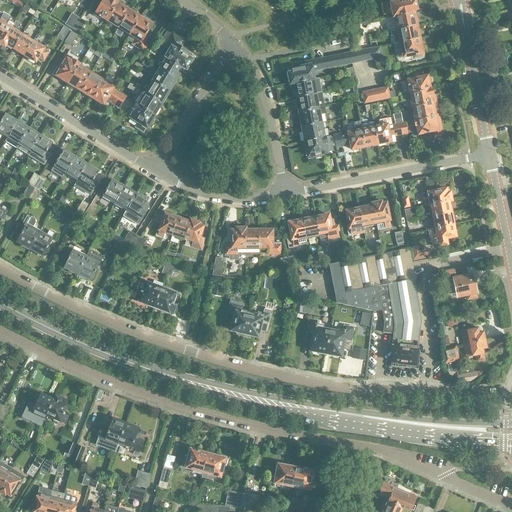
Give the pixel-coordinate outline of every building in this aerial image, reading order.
[(106,22),(117,4),(117,3),(118,1),(117,0),(103,0),(95,13),(99,16),(98,17),(106,22)] [(414,0),(413,0),(412,0),(395,0),(391,1),(392,2),(381,4),(383,16),(392,14),(393,17),(394,16),(414,12),(415,12),(415,10),(417,9),(415,0),(414,0)] [(118,29),(129,11),(117,4),(106,22),(118,29)] [(129,36),(136,25),(140,18),(129,11),(118,29),(115,33),(120,36),(122,32),(129,36)] [(397,29),(417,25),(414,12),(394,16),(397,29)] [(78,17),(72,13),(65,24),(71,28),(78,17)] [(86,22),(80,18),(73,29),(79,33),(86,22)] [(152,25),(141,18),(127,40),(133,43),(134,41),(140,45),(138,48),(143,51),(153,36),(147,33),(152,25)] [(1,20),(0,19),(0,44),(1,45),(13,26),(8,23),(7,24),(1,20)] [(399,42),(419,38),(417,25),(397,29),(399,42)] [(13,26),(1,45),(5,48),(7,46),(13,49),(23,33),(13,27),(13,26)] [(69,30),(63,26),(56,38),(62,41),(69,30)] [(107,34),(101,30),(98,36),(103,39),(107,34)] [(77,35),(71,31),(64,43),(70,46),(77,35)] [(167,57),(186,69),(191,60),(190,59),(192,55),(181,48),(183,45),(180,44),(182,41),(167,32),(160,42),(171,49),(167,57)] [(23,33),(13,49),(24,56),(34,40),(23,33)] [(419,38),(399,42),(402,56),(410,55),(411,61),(423,58),(419,38)] [(34,40),(24,56),(35,63),(38,58),(43,61),(48,53),(43,49),(45,47),(34,40)] [(119,50),(109,44),(105,50),(115,56),(119,50)] [(372,48),(375,59),(381,57),(379,47),(372,48)] [(366,49),(368,60),(375,59),(372,48),(366,49)] [(360,50),(362,61),(368,60),(366,49),(360,50)] [(356,62),(362,61),(360,50),(354,52),(356,62)] [(342,54),(344,65),(351,63),(349,53),(342,54)] [(338,66),(344,65),(342,54),(336,55),(338,66)] [(329,57),(332,67),(338,66),(336,55),(329,57)] [(68,83),(78,67),(79,65),(65,56),(58,68),(60,70),(57,76),(68,83)] [(159,69),(176,79),(184,67),(186,69),(167,57),(159,69)] [(325,69),(332,67),(329,57),(323,58),(325,69)] [(293,84),(312,80),(313,79),(312,71),(325,69),(323,58),(293,64),(294,68),(290,69),(291,73),(288,74),(290,84),(293,84)] [(80,90),(90,74),(78,67),(68,83),(80,90)] [(152,81),(169,91),(176,79),(159,69),(152,81)] [(143,75),(137,72),(134,76),(140,80),(143,75)] [(91,97),(102,81),(90,74),(80,90),(91,97)] [(409,94),(430,90),(427,76),(421,78),(421,74),(413,76),(413,79),(406,80),(409,94)] [(295,98),(320,93),(317,79),(313,79),(312,80),(293,84),(295,98)] [(113,88),(102,81),(91,97),(96,100),(95,102),(96,103),(96,104),(98,105),(99,105),(100,105),(101,104),(103,105),(113,88)] [(162,103),(169,91),(152,81),(145,92),(162,103)] [(136,87),(130,83),(127,88),(132,92),(136,87)] [(377,101),(383,99),(380,89),(374,90),(377,101)] [(370,102),(377,101),(374,90),(368,91),(370,102)] [(431,92),(430,90),(409,94),(399,96),(395,97),(396,102),(397,102),(410,100),(412,107),(434,102),(435,102),(434,95),(433,95),(432,92),(431,92)] [(114,104),(120,94),(115,91),(108,101),(114,104)] [(364,103),(370,102),(368,91),(362,92),(364,103)] [(137,104),(155,115),(162,103),(145,92),(137,104)] [(298,113),(323,108),(320,93),(295,98),(298,113)] [(120,94),(114,104),(119,108),(125,97),(120,94)] [(434,102),(412,107),(414,120),(437,116),(437,115),(438,115),(437,108),(435,108),(434,102)] [(155,115),(137,104),(136,104),(133,109),(135,110),(130,117),(138,122),(134,128),(143,133),(155,115)] [(301,127),(321,123),(319,116),(324,115),(323,108),(298,113),(301,127)] [(0,134),(6,138),(17,121),(5,114),(0,122),(0,134)] [(438,122),(437,116),(414,120),(415,121),(412,121),(413,127),(417,126),(418,134),(433,131),(434,137),(442,135),(439,121),(438,122)] [(379,125),(374,126),(378,144),(395,140),(394,135),(396,135),(397,135),(403,134),(401,123),(392,125),(390,117),(379,119),(378,124),(379,125)] [(18,146),(29,129),(17,121),(6,138),(7,139),(8,137),(14,141),(13,143),(18,146)] [(304,142),(324,138),(321,123),(301,127),(304,142)] [(364,146),(361,129),(360,125),(356,126),(356,129),(348,131),(348,132),(340,134),(342,146),(351,145),(352,149),(364,146)] [(364,146),(377,144),(374,126),(361,129),(364,146)] [(40,136),(29,129),(18,146),(17,148),(28,155),(40,136)] [(336,148),(342,146),(340,134),(333,135),(336,148)] [(52,143),(40,136),(28,155),(44,165),(50,155),(46,152),(52,143)] [(329,136),(304,142),(307,156),(326,152),(332,150),(329,136)] [(65,174),(75,157),(63,150),(54,165),(61,169),(60,171),(65,174)] [(75,157),(65,174),(66,173),(72,177),(71,178),(76,181),(87,164),(75,157)] [(88,188),(98,171),(87,164),(76,181),(83,185),(88,188)] [(32,187),(39,176),(34,173),(27,184),(28,185),(32,187)] [(39,176),(32,187),(34,188),(37,190),(44,179),(39,176)] [(113,204),(114,202),(124,187),(112,180),(102,195),(109,199),(108,201),(113,204)] [(34,188),(32,187),(28,185),(22,196),(27,199),(34,188)] [(126,209),(135,194),(124,187),(114,202),(121,206),(120,208),(125,211),(126,209)] [(34,188),(27,199),(33,203),(39,192),(37,190),(34,188)] [(430,204),(452,200),(450,192),(447,193),(446,188),(422,193),(423,199),(429,198),(430,204)] [(137,217),(147,200),(135,194),(126,209),(125,211),(132,214),(137,217)] [(62,195),(58,202),(62,204),(66,197),(62,195)] [(447,213),(451,213),(448,202),(452,201),(452,200),(430,204),(433,216),(447,213)] [(76,211),(81,214),(87,204),(82,201),(76,211)] [(376,222),(378,230),(391,227),(386,203),(373,206),(376,222)] [(89,205),(83,216),(89,219),(95,209),(89,205)] [(0,210),(0,209),(0,223),(8,210),(3,206),(0,210)] [(363,225),(376,222),(373,206),(360,208),(363,225)] [(355,227),(363,225),(360,208),(346,211),(349,226),(347,226),(349,236),(357,234),(355,227)] [(406,221),(411,220),(410,215),(417,214),(416,208),(404,210),(406,221)] [(435,228),(453,224),(451,213),(447,213),(433,216),(435,228)] [(172,234),(177,218),(164,214),(157,235),(163,236),(164,231),(172,234)] [(70,227),(74,218),(68,215),(64,224),(70,227)] [(329,215),(315,217),(318,234),(326,232),(328,240),(333,239),(329,215)] [(35,221),(26,216),(22,225),(25,226),(17,242),(22,245),(21,246),(29,250),(39,232),(42,227),(35,223),(35,222),(35,221)] [(318,234),(315,217),(302,220),(305,236),(318,234)] [(74,218),(70,227),(75,230),(80,220),(74,218)] [(184,238),(189,222),(177,218),(172,234),(184,238)] [(189,222),(184,238),(192,241),(190,246),(196,247),(203,226),(198,225),(198,223),(190,220),(189,222)] [(289,222),(291,237),(287,238),(289,247),(299,245),(298,245),(306,243),(305,236),(302,220),(289,222)] [(429,235),(430,241),(431,241),(433,247),(446,244),(445,239),(456,237),(453,224),(435,228),(436,234),(429,235)] [(245,228),(237,228),(237,230),(231,230),(231,244),(225,244),(225,255),(229,255),(229,259),(237,259),(237,254),(244,254),(244,255),(245,255),(245,230),(245,228)] [(258,230),(245,230),(245,256),(258,256),(258,230)] [(258,230),(258,256),(259,256),(259,250),(266,250),(266,253),(279,253),(279,243),(272,243),(272,230),(258,230)] [(46,236),(39,232),(29,250),(37,254),(37,253),(43,256),(54,234),(48,231),(46,236)] [(135,234),(129,231),(121,243),(123,244),(125,245),(128,246),(135,234)] [(397,244),(404,243),(402,232),(394,233),(397,244)] [(135,247),(140,237),(135,234),(128,246),(133,248),(134,246),(135,247)] [(140,237),(135,247),(140,250),(145,240),(140,237)] [(116,240),(110,253),(117,256),(123,244),(121,243),(116,240)] [(380,240),(368,242),(370,251),(382,249),(380,240)] [(343,243),(345,254),(352,253),(350,242),(343,243)] [(339,255),(345,254),(343,243),(337,244),(339,255)] [(77,275),(85,257),(78,253),(80,250),(74,247),(64,267),(69,270),(69,271),(77,275)] [(416,355),(418,340),(420,319),(414,280),(415,279),(409,249),(329,264),(336,303),(374,312),(381,310),(384,323),(383,333),(394,334),(393,340),(392,352),(393,352),(391,365),(417,368),(418,355),(416,355)] [(179,255),(177,261),(187,264),(189,258),(179,255)] [(286,257),(288,267),(294,266),(292,256),(286,257)] [(85,257),(77,275),(85,279),(85,278),(91,280),(101,260),(94,257),(93,260),(85,257)] [(223,259),(216,257),(215,257),(211,274),(219,276),(223,259)] [(282,268),(288,267),(286,257),(280,258),(282,268)] [(166,275),(170,262),(159,259),(157,265),(163,268),(161,273),(166,275)] [(170,262),(166,275),(170,276),(172,271),(179,273),(181,266),(170,262)] [(454,269),(441,272),(440,272),(442,279),(456,276),(454,269)] [(472,274),(455,278),(449,279),(452,291),(458,290),(459,294),(467,292),(468,299),(476,297),(472,274)] [(262,277),(260,287),(269,289),(271,279),(262,277)] [(152,285),(142,281),(135,300),(154,307),(161,288),(163,284),(154,281),(152,285)] [(212,297),(220,298),(223,283),(214,281),(212,297)] [(175,293),(161,288),(154,307),(172,314),(176,304),(171,303),(175,293)] [(297,299),(295,313),(303,314),(303,308),(312,309),(313,302),(297,299)] [(244,333),(245,329),(249,312),(242,310),(243,304),(230,301),(227,313),(234,315),(230,330),(237,332),(237,334),(238,335),(240,336),(242,335),(243,333),(244,333)] [(245,329),(244,333),(244,334),(245,334),(245,336),(246,337),(248,338),(250,337),(251,335),(257,337),(261,321),(269,323),(272,311),(264,309),(263,314),(257,312),(257,314),(249,312),(245,329)] [(319,322),(310,320),(307,333),(314,334),(311,350),(325,353),(330,330),(322,328),(322,326),(318,326),(319,322)] [(330,330),(325,353),(340,356),(343,340),(350,340),(353,329),(343,326),(342,330),(337,329),(337,331),(330,330)] [(479,332),(478,328),(466,330),(466,331),(462,331),(464,337),(467,336),(468,343),(484,340),(483,331),(479,332)] [(468,343),(469,344),(463,345),(466,358),(476,355),(477,362),(485,360),(482,348),(486,348),(484,340),(468,343)] [(443,349),(442,351),(445,363),(457,361),(454,347),(443,349)] [(484,377),(482,370),(475,372),(475,371),(458,375),(460,382),(466,382),(471,381),(477,378),(484,377)] [(3,390),(0,396),(0,402),(3,404),(9,393),(3,390)] [(54,400),(53,399),(41,394),(32,413),(45,419),(47,415),(54,400)] [(55,395),(53,399),(54,400),(47,415),(64,423),(68,416),(62,413),(68,401),(55,395)] [(4,404),(0,411),(0,420),(3,422),(10,407),(4,404)] [(118,444),(126,424),(113,419),(109,428),(102,426),(98,437),(118,444)] [(139,428),(126,424),(118,444),(139,452),(143,441),(136,438),(139,428)] [(69,441),(64,452),(71,455),(76,444),(69,441)] [(13,447),(8,444),(4,450),(9,453),(13,447)] [(78,444),(71,464),(79,466),(86,447),(78,444)] [(202,477),(208,454),(189,448),(187,456),(185,455),(181,467),(200,472),(200,475),(201,475),(201,476),(202,477)] [(46,456),(39,452),(26,472),(33,477),(46,456)] [(208,454),(202,477),(212,480),(213,475),(220,477),(223,466),(226,467),(228,459),(208,454)] [(53,461),(45,459),(39,469),(46,473),(53,461)] [(0,488),(9,474),(1,469),(3,466),(0,464),(0,488)] [(292,490),(296,468),(276,464),(275,471),(277,472),(275,483),(290,486),(289,489),(292,490)] [(164,467),(164,468),(159,487),(166,489),(172,469),(164,467)] [(316,472),(296,468),(292,490),(295,490),(295,487),(310,490),(312,479),(314,479),(316,472)] [(9,474),(0,488),(0,490),(10,496),(17,484),(19,485),(24,477),(12,469),(9,474)] [(91,474),(87,485),(95,487),(99,473),(91,471),(91,474)] [(147,488),(150,475),(138,471),(135,484),(147,488)] [(87,485),(91,474),(85,472),(82,483),(87,485)] [(416,498),(383,483),(379,493),(389,498),(387,502),(409,511),(410,511),(416,498)] [(143,501),(146,491),(131,487),(128,497),(143,501)] [(46,511),(52,491),(39,488),(32,511),(46,511)] [(59,511),(64,495),(52,491),(46,511),(59,511)] [(240,505),(243,492),(234,491),(232,503),(240,505)] [(248,498),(249,498),(250,494),(243,492),(240,505),(247,506),(248,498)] [(75,497),(64,495),(59,511),(73,511),(76,501),(76,499),(76,498),(75,497)] [(155,498),(152,508),(159,510),(161,499),(155,498)] [(252,510),(255,499),(249,498),(248,498),(246,509),(252,510)] [(303,508),(304,501),(289,498),(288,505),(303,508)] [(255,499),(252,510),(260,511),(262,500),(255,499)] [(198,510),(199,502),(189,501),(188,509),(198,510)] [(205,511),(206,503),(199,502),(198,510),(197,511),(205,511)] [(408,511),(409,511),(387,502),(386,506),(384,507),(382,510),(383,511),(382,511),(408,511)] [(103,511),(104,511),(98,510),(99,504),(93,503),(92,508),(90,511),(103,511)]
